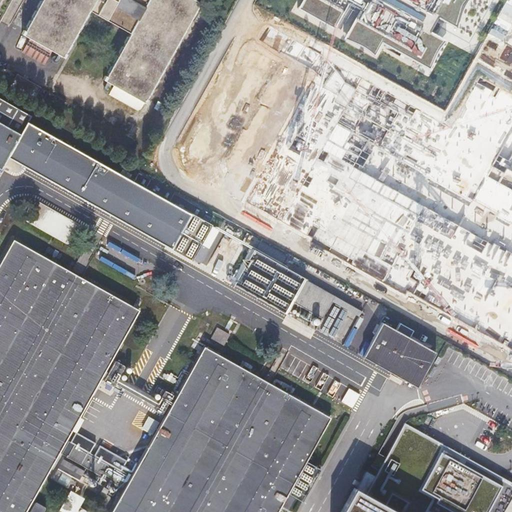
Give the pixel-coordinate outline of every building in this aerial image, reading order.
[(40,0),(22,33),(66,57),(94,9),(131,30),(103,80),(146,104),(204,5),(195,0),(40,0)] [(320,0),(311,17),(346,36),(359,11),(372,18),(363,33),(355,46),(367,51),(372,53),(374,54),(378,57),(382,60),(385,63),(393,49),(431,71),(440,76),(444,66),(446,60),(450,55),(452,51),(456,47),(447,43),(440,39),(447,27),(448,25),(466,35),(468,28),(470,21),(472,16),(475,11),(479,5),(482,0),(320,0)] [(323,80),(251,40),(184,160),(236,190),(255,200),(311,101),(323,80)] [(18,73),(10,85),(34,98),(41,85),(18,73)] [(54,93),(51,99),(59,104),(62,97),(54,93)] [(159,103),(155,109),(161,112),(165,106),(159,103)] [(511,151),(496,179),(477,211),(434,187),(441,175),(349,124),(295,221),(385,272),(399,248),(443,272),(436,285),(472,306),(477,297),(479,299),(481,295),(511,312),(511,151)] [(172,253),(190,220),(28,129),(9,162),(172,253)] [(30,221),(67,240),(75,225),(68,221),(63,231),(57,228),(64,214),(40,202),(30,221)] [(26,511),(53,463),(59,452),(102,375),(105,377),(103,379),(113,384),(114,382),(118,375),(120,370),(121,368),(121,364),(120,362),(118,362),(116,361),(114,362),(111,364),(107,371),(105,370),(139,310),(11,240),(0,259),(0,511),(43,511),(47,507),(36,501),(30,511),(26,511)] [(243,293),(317,334),(336,302),(261,261),(243,293)] [(416,386),(435,352),(381,321),(362,355),(416,386)] [(211,340),(225,346),(231,333),(218,326),(211,340)] [(128,476),(108,465),(72,444),(74,461),(78,463),(79,463),(123,488),(108,511),(274,511),(292,479),(296,481),(294,485),(309,493),(313,487),(307,484),(314,471),(304,466),(299,476),(295,474),(329,414),(202,344),(170,401),(167,406),(164,404),(168,398),(168,391),(164,390),(162,391),(159,396),(155,404),(156,408),(158,409),(161,409),(165,411),(145,448),(128,476)] [(500,390),(507,378),(463,352),(456,364),(500,390)] [(134,386),(118,375),(114,382),(155,404),(159,396),(151,396),(134,386)] [(500,511),(511,492),(511,481),(403,420),(363,493),(362,511),(500,511)] [(94,455),(121,469),(128,457),(101,442),(94,455)] [(73,474),(79,463),(78,463),(74,461),(59,452),(53,463),(73,474)] [(397,511),(363,493),(347,484),(331,511),(397,511)] [(80,493),(69,511),(78,511),(87,496),(80,493)]
